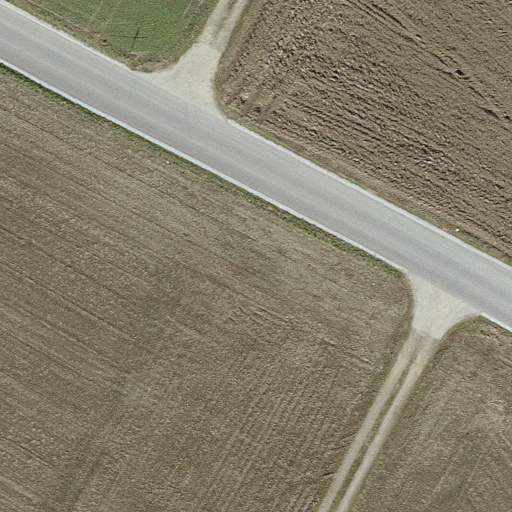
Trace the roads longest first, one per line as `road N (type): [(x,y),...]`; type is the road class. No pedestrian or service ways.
road 1 (unclassified): [(0,24),(511,305)]
road 2 (track): [(334,511),(463,272)]
road 3 (track): [(241,0),(174,119)]
